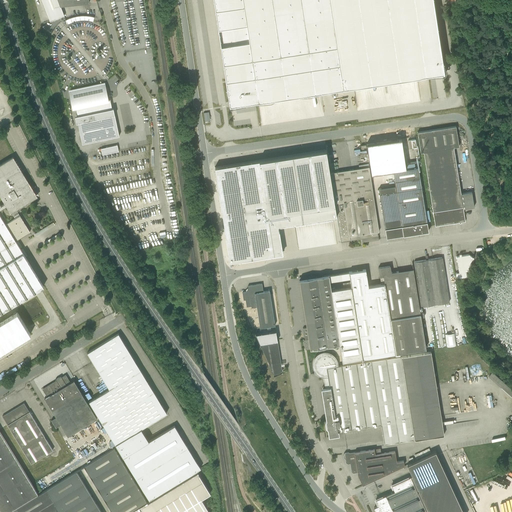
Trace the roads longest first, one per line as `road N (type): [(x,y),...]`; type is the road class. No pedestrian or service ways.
road 1 (unclassified): [(276,266),(486,234),(468,125),(454,117),(203,153)]
road 2 (secondary): [(290,511),(81,199),(36,101),(3,0)]
road 3 (unclassified): [(170,236),(150,106),(120,59),(103,0)]
road 4 (unclassified): [(223,275),(250,385),(317,492)]
road 5 (unclassified): [(324,459),(296,390),(276,266)]
road 6 (unclassified): [(179,0),(203,153)]
road 7 (unclassified): [(0,392),(120,318)]
road 8 (unclassified): [(203,153),(223,275)]
